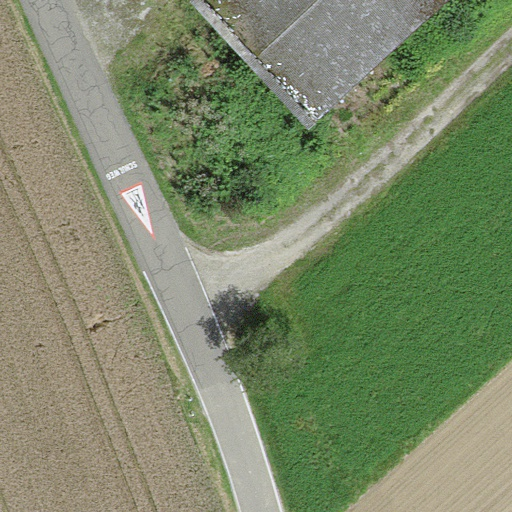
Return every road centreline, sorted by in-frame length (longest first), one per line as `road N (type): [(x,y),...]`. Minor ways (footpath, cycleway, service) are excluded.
road 1 (residential): [(212,374),(34,0)]
road 2 (unclassified): [(253,511),(212,374)]
